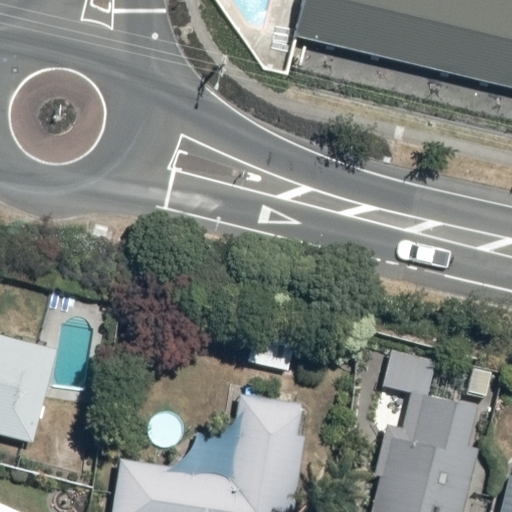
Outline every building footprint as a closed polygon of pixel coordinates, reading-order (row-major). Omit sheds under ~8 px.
[(511,0),(308,0),(301,33),(511,81),(511,0)] [(300,328),(259,317),(248,361),(289,371),(300,328)] [(0,431),(35,441),(57,354),(0,339),(0,431)] [(410,426),(390,423),(375,511),(511,511),(511,480),(506,511),(472,511),(488,404),(437,397),(443,356),(393,348),(388,387),(415,391),(410,426)] [(238,471),(128,456),(120,511),(305,511),(320,407),(248,397),(238,471)] [(0,511),(35,511),(37,510),(0,492),(0,511)]
